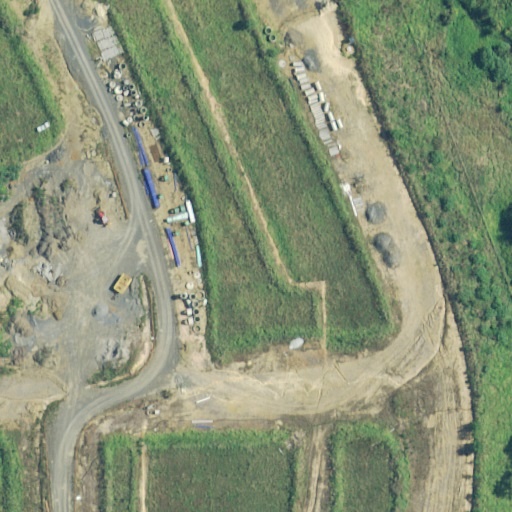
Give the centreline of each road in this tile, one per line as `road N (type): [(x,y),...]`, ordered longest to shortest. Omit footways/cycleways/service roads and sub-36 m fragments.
road 1 (unknown): [(316,0),(452,373),(468,480),(464,511)]
road 2 (unknown): [(58,0),(114,110),(167,245),(199,380)]
road 3 (unknown): [(199,380),(452,373)]
road 4 (unknown): [(199,380),(0,390)]
road 5 (residential): [(323,377),(312,511)]
road 6 (unknown): [(57,387),(69,511)]
